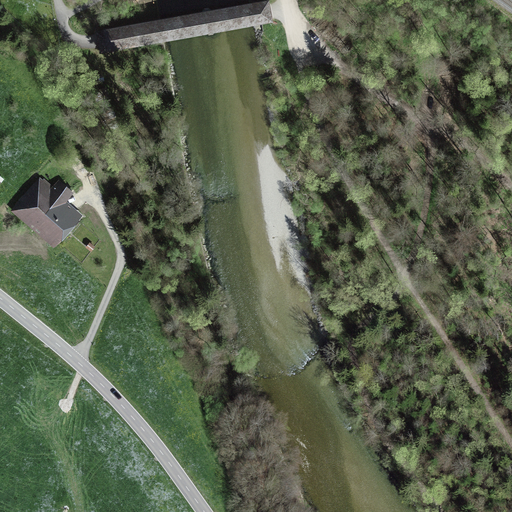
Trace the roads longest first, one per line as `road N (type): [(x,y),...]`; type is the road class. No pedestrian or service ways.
road 1 (track): [(298,48),(431,128),(426,219),(409,282)]
road 2 (track): [(289,7),(315,116),(409,282)]
road 3 (tertiary): [(204,511),(99,382),(0,299)]
road 4 (track): [(95,0),(61,15),(73,39),(88,41),(289,7)]
road 5 (track): [(409,282),(354,332),(352,356),(374,429),(437,511)]
road 6 (track): [(409,282),(511,431)]
